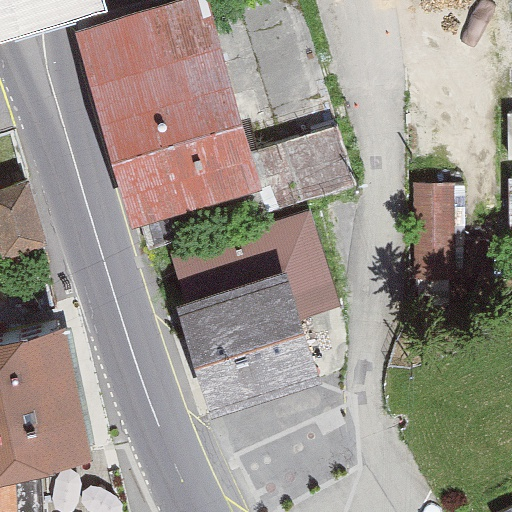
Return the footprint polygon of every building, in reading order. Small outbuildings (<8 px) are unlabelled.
[(104,4),(102,0),(0,0),(0,36),(40,23),(104,4)] [(191,4),(90,35),(152,240),(343,181),(326,124),(236,152),(191,4)] [(0,124),(19,122),(12,74),(0,75),(0,124)] [(59,234),(42,173),(3,184),(20,245),(59,234)] [(457,180),(415,180),(416,277),(458,276),(457,180)] [(307,226),(169,273),(217,414),(327,377),(307,319),(335,309),(307,226)] [(0,511),(46,511),(38,461),(96,448),(81,381),(67,315),(0,331),(0,511)]
